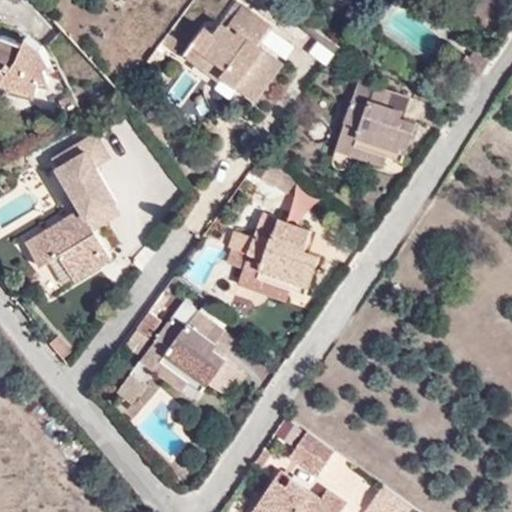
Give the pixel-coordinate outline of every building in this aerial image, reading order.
[(269,42),(277,31),(241,5),(225,28),(214,20),(187,57),(231,91),(241,80),(264,98),(292,60),(269,42)] [(302,27),(335,52),(344,41),(310,17),(302,27)] [(18,34),(3,31),(0,34),(0,82),(29,92),(35,80),(53,79),(45,65),(50,60),(46,44),(29,32),(24,37),(18,34)] [(476,69),(490,51),(475,39),(460,58),(476,69)] [(355,125),(352,143),(387,152),(390,144),(402,146),(410,117),(393,113),(397,91),(367,82),(363,100),(348,97),(341,121),(355,125)] [(84,115),(72,95),(59,101),(71,123),(84,115)] [(355,125),(341,121),(332,151),(384,165),(387,152),(352,143),(355,125)] [(97,134),(83,143),(97,165),(111,156),(97,134)] [(83,143),(54,159),(84,208),(27,242),(42,266),(51,261),(65,284),(75,278),(77,280),(114,258),(95,227),(109,219),(103,209),(117,200),(97,165),(83,143)] [(288,166),(264,150),(254,165),(277,180),(288,166)] [(305,212),(319,197),(300,179),(286,195),(305,212)] [(275,235),(284,211),(267,206),(259,231),(275,235)] [(263,256),(258,273),(297,286),(301,276),(314,280),(325,252),(307,247),(314,221),(284,211),(275,235),(259,231),(258,235),(237,229),(231,245),(233,246),(251,252),(263,256)] [(229,259),(246,266),(251,252),(233,246),(229,259)] [(241,282),(292,299),(297,286),(258,273),(263,256),(251,252),(246,266),(241,282)] [(158,361),(186,383),(192,376),(207,386),(225,362),(226,361),(212,350),(225,332),(196,311),(183,328),(171,319),(156,339),(167,349),(158,361)] [(149,339),(135,328),(122,347),(135,356),(149,339)] [(138,363),(178,394),(186,383),(158,361),(167,349),(156,339),(138,363)] [(225,362),(207,386),(225,400),(244,375),(225,362)] [(146,386),(130,374),(117,392),(132,404),(146,386)] [(319,476),(335,451),(307,432),(290,457),(319,476)] [(281,472),(276,479),(287,486),(292,479),(281,472)] [(276,479),(254,511),(342,511),(348,503),(328,490),(322,499),(292,479),(287,486),(276,479)] [(411,507),(383,486),(368,509),(371,511),(406,511),(410,508),(411,507)]
